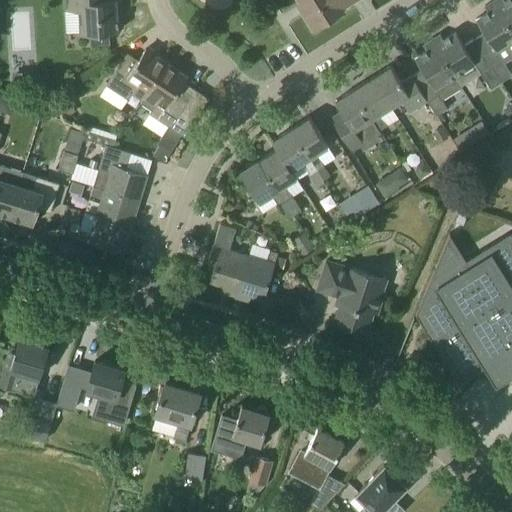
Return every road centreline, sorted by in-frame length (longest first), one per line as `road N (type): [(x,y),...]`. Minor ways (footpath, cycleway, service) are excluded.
road 1 (residential): [(511,511),(379,397),(142,315)]
road 2 (residential): [(142,315),(195,169),(251,105)]
road 3 (residential): [(416,0),(251,105)]
road 4 (residential): [(142,315),(0,270)]
road 5 (residential): [(251,105),(215,58),(159,20),(156,0)]
